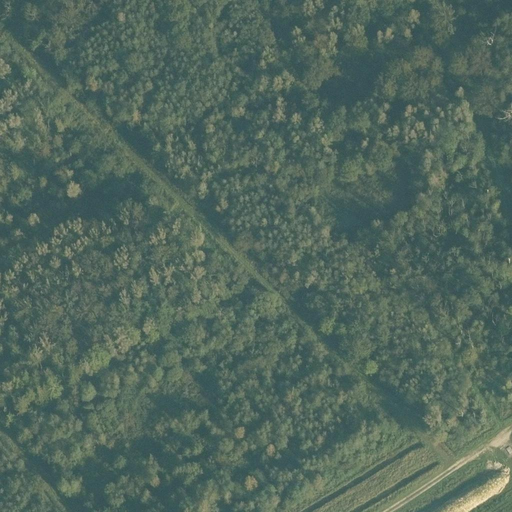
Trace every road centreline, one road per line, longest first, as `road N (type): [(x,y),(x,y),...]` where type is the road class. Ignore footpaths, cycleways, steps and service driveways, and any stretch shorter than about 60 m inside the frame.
road 1 (track): [(0,28),(458,467)]
road 2 (track): [(502,435),(254,0)]
road 3 (track): [(448,0),(511,221)]
road 4 (unclassified): [(385,511),(511,428)]
